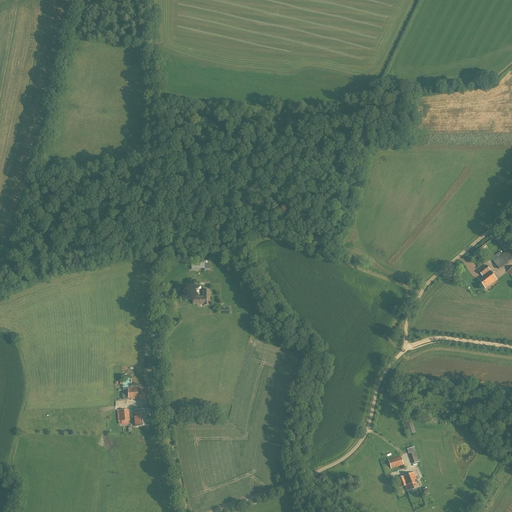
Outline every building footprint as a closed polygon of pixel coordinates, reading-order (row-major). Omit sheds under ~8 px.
[(499,233),(494,237),(504,251),(509,248),(499,233)] [(511,261),(511,253),(509,249),(499,256),(497,253),(491,258),(500,270),(511,261)] [(479,279),(486,288),(497,280),(487,265),(479,271),(482,276),(479,279)] [(193,297),(193,304),(203,304),(203,305),(209,305),(209,290),(203,290),(203,297),(193,297)] [(131,399),(131,400),(147,399),(147,387),(138,387),(138,388),(128,388),(122,388),(123,400),(131,399)] [(130,420),(129,409),(118,410),(119,421),(130,420)] [(149,425),(147,409),(133,411),(135,427),(149,425)] [(404,419),(409,435),(415,433),(410,417),(404,419)] [(418,458),(414,446),(407,449),(412,464),(420,461),(419,458),(418,458)] [(388,460),(391,469),(403,465),(400,456),(388,460)] [(405,486),(407,491),(419,487),(414,472),(398,478),(401,487),(405,486)] [(338,485),(341,493),(359,487),(357,480),(338,485)]
